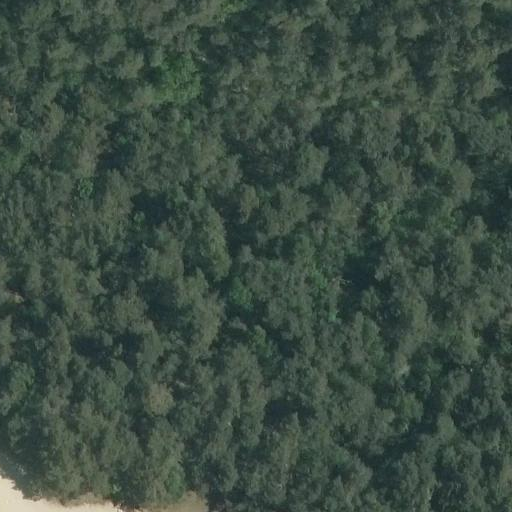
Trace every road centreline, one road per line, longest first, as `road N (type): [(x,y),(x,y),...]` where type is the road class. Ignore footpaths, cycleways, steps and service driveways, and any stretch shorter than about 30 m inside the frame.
road 1 (track): [(376,511),(373,478),(348,421),(192,276),(106,142)]
road 2 (track): [(106,142),(177,85),(254,0)]
